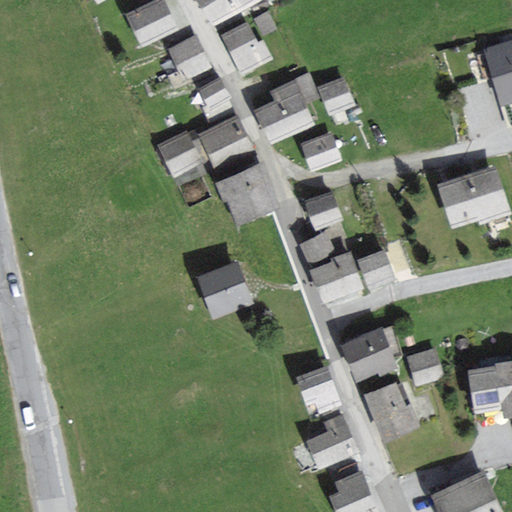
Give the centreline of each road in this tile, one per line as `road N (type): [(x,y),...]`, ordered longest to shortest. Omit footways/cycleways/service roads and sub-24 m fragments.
road 1 (residential): [(394,511),(267,159),(196,0)]
road 2 (residential): [(0,262),(51,511)]
